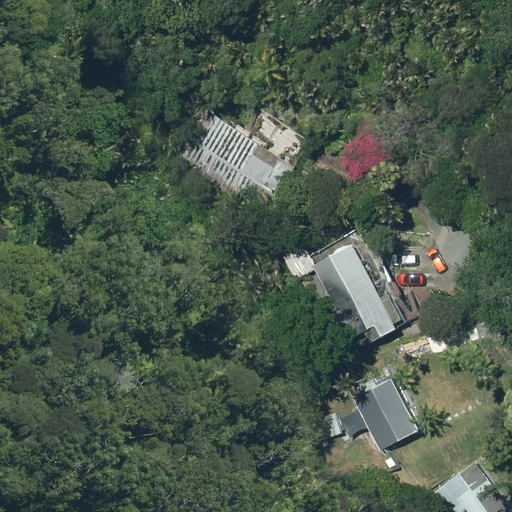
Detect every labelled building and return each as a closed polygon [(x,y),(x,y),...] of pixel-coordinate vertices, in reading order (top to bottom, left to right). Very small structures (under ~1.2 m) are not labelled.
[(165,153),(266,219),(298,169),(197,103),(165,153)] [(278,247),(293,282),(316,272),(313,267),(316,265),(303,236),(278,247)] [(316,272),(358,352),(406,327),(362,242),(316,265),(313,267),(316,272)] [(389,344),(394,365),(432,357),(428,336),(389,344)] [(394,380),(355,400),(368,424),(358,430),(370,453),(378,449),(380,453),(421,433),(394,380)] [(511,511),(511,508),(479,462),(435,494),(446,511),(511,511)]
